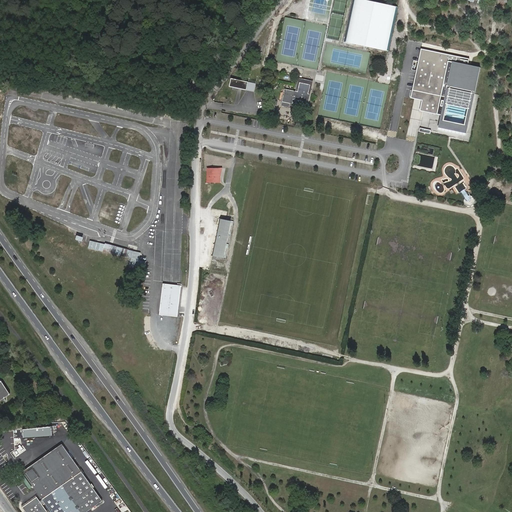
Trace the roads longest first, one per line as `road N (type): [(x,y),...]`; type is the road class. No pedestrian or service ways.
road 1 (residential): [(260,511),(176,429),(172,412),(192,319),(197,137),(209,99)]
road 2 (motorway): [(197,511),(0,238)]
road 3 (motorway): [(0,269),(177,511)]
